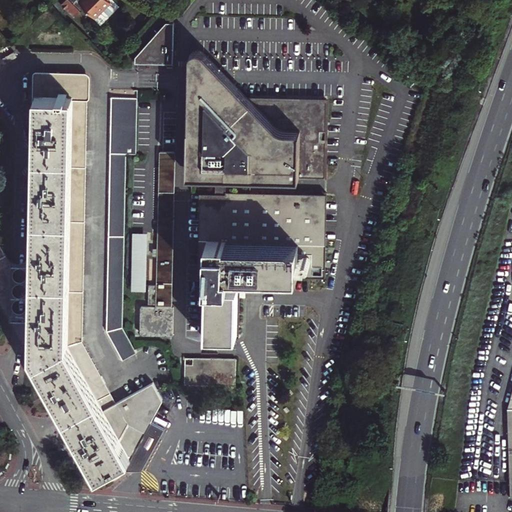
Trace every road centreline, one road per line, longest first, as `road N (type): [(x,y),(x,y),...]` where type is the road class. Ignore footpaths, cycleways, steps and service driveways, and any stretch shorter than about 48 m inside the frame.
road 1 (motorway): [(510,90),(435,341),(408,511)]
road 2 (tertiary): [(196,511),(31,497)]
road 3 (tertiary): [(0,384),(33,450),(31,497)]
